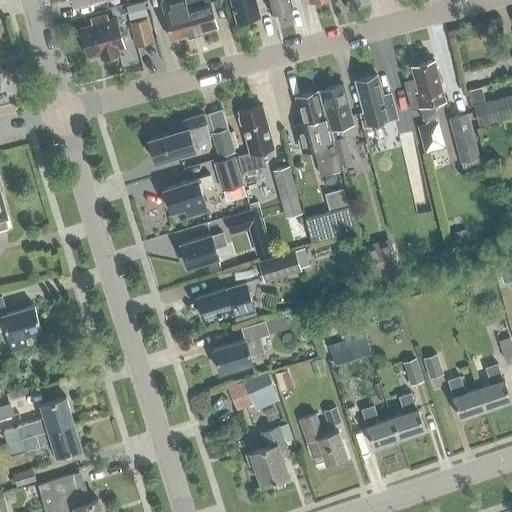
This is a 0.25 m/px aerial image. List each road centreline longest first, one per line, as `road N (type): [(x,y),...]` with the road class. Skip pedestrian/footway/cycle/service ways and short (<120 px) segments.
road 1 (residential): [(61,113),(487,0)]
road 2 (tertiary): [(182,511),(61,113)]
road 3 (tertiary): [(358,511),(511,459)]
